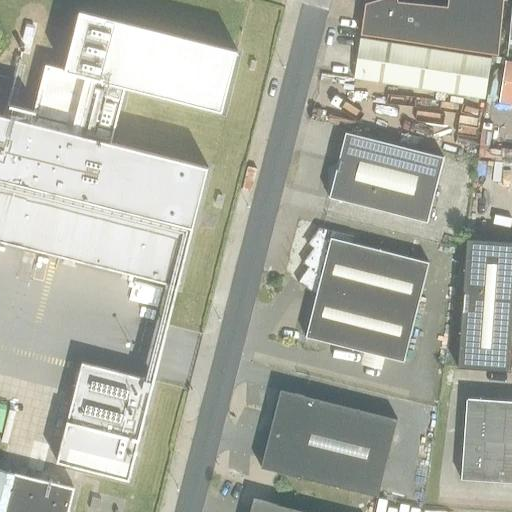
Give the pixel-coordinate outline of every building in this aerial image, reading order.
[(379,0),(365,4),(361,35),(381,38),(498,55),(503,0),(448,0),(448,7),(398,3),(397,0),(379,0)] [(0,242),(176,287),(178,287),(193,229),(208,168),(111,144),(112,141),(125,88),(222,113),(238,52),(80,12),(65,70),(46,65),(34,111),(9,105),(7,115),(6,117),(0,115),(0,102),(3,103),(10,78),(0,75),(0,242)] [(491,59),(360,39),(354,78),(485,99),(491,59)] [(511,62),(505,61),(499,101),(511,103),(511,62)] [(337,165),(329,170),(334,178),(329,198),(427,223),(444,157),(345,132),(337,165)] [(308,268),(298,283),(316,296),(306,337),(404,362),(429,263),(352,244),(354,237),(319,228),(307,245),(313,249),(302,264),(308,268)] [(511,242),(467,239),(457,368),(511,372),(511,351),(511,242)] [(82,363),(57,463),(129,481),(155,381),(82,363)] [(280,390),(261,468),(378,497),(398,419),(280,390)] [(464,439),(492,441),(495,400),(466,398),(464,439)] [(492,441),(511,442),(511,401),(495,400),(492,441)] [(489,482),(492,441),(464,439),(461,480),(489,482)] [(511,483),(511,442),(492,441),(489,482),(511,483)] [(0,511),(67,511),(74,489),(0,470),(0,511)] [(305,511),(253,499),(249,511),(305,511)]
